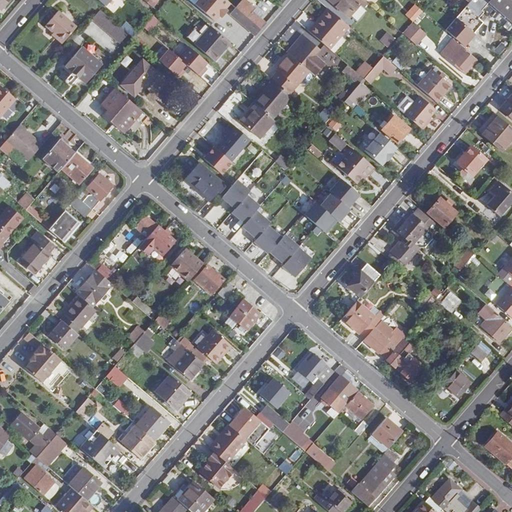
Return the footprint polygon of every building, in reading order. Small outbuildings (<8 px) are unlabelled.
[(0,0),(0,10),(0,11),(9,0),(0,0)] [(113,0),(107,7),(113,12),(125,0),(113,0)] [(227,9),(231,4),(229,2),(226,0),(199,0),(196,5),(216,22),(221,16),(223,18),(229,11),(227,9)] [(231,0),(230,0),(229,2),(231,4),(237,8),(262,30),(268,24),(263,19),(265,17),(246,0),(242,5),(236,0),(234,0),(233,2),(231,0)] [(364,0),(330,0),(351,18),(361,6),(365,9),(370,4),(365,1),(364,0)] [(485,24),(480,20),(485,13),(483,11),(491,2),(489,0),(473,0),(471,3),(467,7),(446,31),(464,47),(485,24)] [(511,0),(492,0),(491,2),(511,20),(511,4),(511,0)] [(416,6),(407,16),(414,23),(423,12),(416,6)] [(257,36),(262,30),(237,8),(232,14),(257,36)] [(329,8),(309,30),(311,32),(331,10),(329,8)] [(123,28),(101,10),(93,20),(121,44),(129,34),(123,28)] [(331,10),(311,32),(330,49),(350,26),(331,10)] [(64,43),(78,28),(59,12),(47,26),(59,36),(57,37),(64,43)] [(216,60),(232,43),(209,23),(194,41),(216,60)] [(414,23),(404,34),(418,46),(428,35),(414,23)] [(136,31),(127,24),(123,28),(129,34),(132,36),(136,31)] [(395,39),(388,33),(381,41),(388,47),(395,39)] [(289,53),(290,53),(291,54),(305,67),(310,72),(315,76),(325,64),(316,56),(321,50),(304,35),(289,53)] [(447,48),(451,52),(445,59),(463,75),(476,60),(454,41),(447,48)] [(73,73),(79,78),(86,84),(103,65),(83,47),(66,66),(73,73)] [(191,47),(180,59),(202,77),(210,69),(206,66),(209,63),(191,47)] [(445,59),(451,52),(447,48),(441,56),(445,59)] [(170,50),(160,61),(177,76),(180,78),(184,74),(181,72),(187,65),(180,59),(170,50)] [(279,72),(273,79),(275,81),(291,95),(310,72),(305,67),(291,54),(286,60),(288,62),(285,66),(283,64),(277,70),(279,72)] [(127,56),(120,63),(126,68),(133,61),(127,56)] [(374,69),(369,75),(375,79),(384,69),(391,75),(397,68),(385,57),(374,69)] [(392,63),(402,70),(406,65),(396,58),(392,63)] [(143,60),(123,84),(131,90),(151,67),(143,60)] [(357,72),(365,79),(369,75),(374,69),(366,62),(357,72)] [(364,80),(365,79),(349,66),(344,72),(360,85),(361,83),(364,80)] [(137,95),(157,72),(151,67),(131,90),(137,95)] [(451,86),(433,71),(419,87),(437,103),(451,86)] [(79,78),(73,73),(66,80),(66,81),(66,82),(67,83),(70,85),(70,86),(71,86),(72,85),(79,78)] [(369,75),(365,79),(371,84),(375,79),(369,75)] [(194,103),(200,95),(180,78),(177,76),(171,83),(194,103)] [(255,103),(257,105),(274,119),(294,97),(275,81),(255,103)] [(369,90),(361,83),(360,85),(345,102),(353,109),(369,90)] [(0,118),(17,99),(1,86),(0,87),(0,118)] [(125,97),(116,89),(102,105),(109,112),(105,117),(125,134),(133,124),(138,119),(136,117),(141,111),(134,105),(125,97)] [(511,95),(501,108),(511,118),(511,95)] [(325,125),(344,103),(338,97),(326,111),(324,110),(317,118),(325,125)] [(410,109),(415,103),(408,97),(398,108),(405,114),(410,109)] [(437,111),(421,97),(415,103),(410,109),(426,123),(437,111)] [(242,123),(260,138),(275,121),(274,119),(257,105),(242,123)] [(421,129),(426,123),(410,109),(405,114),(421,129)] [(138,119),(133,124),(139,129),(149,117),(141,111),(136,117),(138,119)] [(398,143),(411,130),(396,116),(383,130),(398,143)] [(502,151),(511,139),(511,127),(499,116),(484,134),(502,151)] [(334,118),(328,126),(335,131),(341,124),(334,118)] [(242,146),(249,139),(231,123),(222,134),(226,137),(219,145),(221,146),(218,150),(231,161),(243,147),(242,146)] [(32,135),(31,136),(20,127),(11,138),(7,141),(30,161),(44,145),(32,135)] [(393,153),(398,148),(379,131),(364,149),(382,165),(387,159),(388,160),(394,154),(393,153)] [(342,152),(348,145),(336,134),(329,141),(342,152)] [(61,140),(44,159),(60,173),(63,169),(76,154),(61,140)] [(218,150),(216,148),(214,147),(204,159),(222,175),(233,163),(231,161),(218,150)] [(472,178),(487,161),(472,148),(457,164),(464,170),(461,173),(466,177),(468,174),(472,178)] [(368,174),(374,167),(353,149),(338,167),(357,184),(367,173),(368,174)] [(80,184),(93,169),(76,154),(63,169),(80,184)] [(290,165),(291,164),(281,155),(275,161),(286,170),(290,165)] [(206,206),(225,185),(200,164),(182,186),(206,206)] [(98,174),(77,198),(79,199),(100,176),(98,174)] [(0,187),(3,190),(4,191),(9,184),(0,176),(0,187)] [(105,196),(113,187),(100,176),(79,199),(93,211),(105,196)] [(349,207),(360,195),(342,178),(330,191),(332,193),(349,207)] [(235,209),(247,195),(250,191),(238,181),(223,198),(235,209)] [(500,215),(511,201),(511,191),(500,181),(491,191),(496,195),(488,205),(500,215)] [(17,203),(25,210),(34,199),(26,192),(17,203)] [(351,209),(349,207),(332,193),(321,206),(338,221),(340,222),(351,209)] [(303,194),(293,205),(299,210),(308,198),(303,194)] [(245,224),(257,211),(260,207),(247,195),(235,209),(232,213),(245,224)] [(79,199),(77,198),(71,205),(86,219),(93,211),(79,199)] [(41,202),(37,199),(27,211),(49,230),(53,226),(34,210),(41,202)] [(309,199),(299,210),(304,215),(314,204),(309,199)] [(445,203),(440,199),(427,213),(443,227),(455,212),(449,206),(451,203),(447,200),(445,203)] [(333,226),(338,221),(321,206),(317,202),(306,215),(318,226),(314,231),(319,235),(323,230),(324,231),(330,224),(333,226)] [(10,206),(0,217),(0,227),(9,235),(23,218),(10,206)] [(418,209),(412,216),(425,227),(432,232),(437,225),(418,209)] [(66,211),(53,226),(49,230),(65,243),(81,224),(66,211)] [(257,239),(268,226),(271,223),(257,211),(245,224),(243,227),(257,239)] [(413,242),(425,227),(412,216),(410,214),(405,221),(397,231),(402,236),(400,238),(400,239),(402,240),(404,243),(407,240),(412,243),(413,244),(413,243),(413,242)] [(148,238),(158,227),(158,226),(146,216),(136,228),(148,238)] [(402,236),(397,231),(405,221),(402,218),(392,230),(400,238),(402,236)] [(327,234),(333,226),(330,224),(324,231),(327,234)] [(270,253),(282,238),(268,226),(257,239),(255,242),(269,254),(270,253)] [(0,227),(0,249),(0,245),(9,235),(0,227)] [(177,243),(158,227),(148,238),(140,248),(147,254),(153,247),(165,257),(177,243)] [(425,227),(413,242),(413,243),(421,249),(426,249),(434,240),(434,234),(432,232),(425,227)] [(32,238),(37,243),(21,261),(35,273),(51,255),(50,254),(56,246),(38,231),(32,238)] [(285,265),(299,248),(299,247),(285,235),(282,238),(270,253),(285,265)] [(129,253),(140,244),(136,239),(125,249),(129,253)] [(402,240),(391,253),(406,266),(421,249),(413,243),(413,244),(412,243),(409,247),(404,243),(402,240)] [(296,278),(312,259),(299,248),(285,265),(283,267),(296,278)] [(121,264),(127,256),(120,250),(113,258),(121,264)] [(460,270),(475,254),(469,250),(455,266),(460,270)] [(170,269),(188,284),(204,265),(197,260),(196,262),(185,252),(170,269)] [(511,259),(499,275),(511,286),(511,259)] [(347,286),(361,298),(374,283),(380,275),(367,263),(347,286)] [(115,276),(100,264),(95,270),(96,271),(109,283),(115,276)] [(211,295),(224,280),(208,265),(195,280),(211,295)] [(109,283),(96,271),(76,294),(80,297),(92,308),(112,285),(109,283)] [(228,298),(237,287),(230,281),(221,292),(228,298)] [(511,287),(498,304),(511,316),(511,287)] [(463,302),(451,293),(441,305),(452,314),(463,302)] [(0,311),(8,302),(0,294),(0,311)] [(429,294),(419,306),(427,313),(437,301),(429,294)] [(247,330),(261,314),(240,295),(225,312),(231,318),(239,324),(247,330)] [(60,319),(63,322),(76,333),(96,311),(92,308),(80,297),(60,319)] [(147,316),(151,312),(136,298),(132,302),(147,316)] [(374,318),(369,313),(357,302),(342,319),(365,339),(384,317),(379,312),(374,318)] [(485,329),(494,318),(491,315),(495,311),(487,305),(479,314),(486,320),(481,326),(485,329)] [(369,313),(374,318),(379,312),(373,307),(369,313)] [(511,327),(511,326),(495,311),(491,315),(494,318),(485,329),(499,342),(511,327)] [(161,314),(155,322),(164,330),(171,323),(161,314)] [(234,330),(239,324),(231,318),(226,324),(234,330)] [(79,335),(76,333),(63,322),(51,337),(65,350),(79,335)] [(378,354),(389,341),(393,337),(391,335),(394,331),(383,322),(365,341),(378,354)] [(146,332),(151,336),(159,327),(154,323),(146,332)] [(128,339),(135,345),(144,335),(146,333),(138,327),(128,339)] [(391,342),(397,347),(406,336),(397,327),(394,331),(391,335),(393,337),(394,338),(391,342)] [(225,351),(231,345),(212,329),(197,347),(213,361),(223,350),(225,351)] [(33,335),(29,340),(38,348),(42,343),(33,335)] [(146,354),(154,344),(144,335),(135,345),(145,353),(146,354)] [(394,338),(393,337),(378,354),(386,360),(397,347),(391,342),(394,338)] [(460,359),(470,348),(458,337),(448,349),(460,359)] [(206,358),(183,338),(179,343),(180,344),(191,354),(202,363),(206,358)] [(415,359),(413,362),(406,356),(413,348),(405,341),(387,361),(395,368),(398,364),(404,369),(401,373),(408,379),(421,365),(415,359)] [(42,383),(62,360),(43,344),(34,354),(36,356),(35,356),(33,356),(29,360),(30,363),(26,368),(42,383)] [(191,354),(180,344),(175,350),(186,360),(191,354)] [(145,353),(135,345),(130,351),(139,359),(145,353)] [(481,362),(487,355),(478,346),(471,353),(481,362)] [(305,360),(306,361),(298,370),(313,383),(317,378),(320,381),(306,397),(311,401),(336,372),(313,353),(312,351),(305,360)] [(177,370),(189,381),(204,364),(202,363),(191,354),(186,360),(177,370)] [(116,363),(121,357),(118,355),(113,361),(116,363)] [(305,360),(296,369),(298,370),(306,361),(305,360)] [(398,364),(395,368),(401,373),(404,369),(398,364)] [(420,374),(425,368),(421,365),(408,379),(410,381),(418,372),(420,374)] [(116,368),(107,378),(119,389),(128,378),(116,368)] [(458,398),(471,384),(456,371),(443,385),(458,398)] [(175,411),(191,394),(170,375),(154,393),(175,411)] [(356,389),(340,376),(322,397),(338,411),(356,389)] [(260,395),(276,410),(290,394),(272,378),(267,384),(268,385),(260,395)] [(373,405),(358,392),(346,406),(361,420),(373,405)] [(96,405),(89,399),(77,413),(84,419),(93,409),(98,414),(104,408),(98,403),(96,405)] [(115,407),(127,417),(132,411),(120,401),(115,407)] [(283,433),(289,426),(267,406),(260,413),(283,433)] [(508,406),(499,416),(511,427),(511,406),(510,408),(508,406)] [(153,407),(137,426),(141,429),(154,440),(170,422),(153,407)] [(246,410),(230,427),(245,440),(261,422),(246,410)] [(47,466),(66,444),(50,429),(44,436),(38,432),(41,429),(22,412),(12,423),(37,445),(31,452),(47,466)] [(374,435),(389,448),(404,431),(387,417),(373,434),(374,435)] [(355,431),(360,435),(368,426),(363,421),(355,431)] [(289,426),(283,433),(302,449),(310,440),(303,434),(305,432),(293,422),(289,426)] [(0,450),(11,435),(0,425),(0,450)] [(50,429),(44,425),(41,429),(38,432),(44,436),(50,429)] [(98,431),(109,441),(115,435),(103,425),(98,431)] [(216,455),(226,463),(246,440),(245,440),(230,427),(210,449),(216,455)] [(155,441),(154,440),(141,429),(126,446),(140,459),(155,441)] [(117,465),(126,456),(109,441),(98,431),(97,431),(82,449),(109,474),(112,470),(120,469),(117,465)] [(511,444),(497,432),(485,446),(511,469),(511,444)] [(374,435),(369,440),(384,454),(389,448),(374,435)] [(391,466),(399,458),(389,448),(384,454),(381,457),(391,466)] [(312,449),(307,454),(322,467),(327,462),(312,449)] [(200,473),(212,483),(219,488),(235,470),(229,465),(226,463),(216,455),(210,461),(200,473)] [(126,456),(117,465),(120,469),(129,459),(126,456)] [(391,466),(381,457),(372,467),(373,468),(359,484),(358,483),(351,492),(368,506),(375,498),(376,499),(387,486),(386,485),(383,482),(391,472),(394,469),(391,466)] [(198,471),(200,473),(210,461),(208,460),(198,471)] [(84,468),(69,486),(73,489),(86,500),(101,483),(84,468)] [(51,480),(37,469),(28,480),(41,491),(51,480)] [(391,472),(383,482),(386,485),(394,475),(391,472)] [(460,494),(462,491),(450,480),(438,495),(432,501),(441,509),(445,511),(447,511),(453,506),(451,504),(460,494)] [(175,498),(188,509),(191,511),(204,511),(207,509),(214,501),(194,484),(189,489),(185,486),(175,498)] [(260,492),(267,498),(271,493),(264,486),(260,492)] [(90,511),(94,508),(86,500),(73,489),(58,506),(63,511),(83,511),(85,510),(87,511),(90,511)] [(326,501),(318,494),(314,500),(328,511),(342,511),(351,503),(336,490),(326,501)] [(254,511),(267,498),(260,492),(241,511),(254,511)] [(233,509),(238,502),(230,496),(229,497),(226,495),(222,493),(219,496),(225,501),(225,502),(233,509)] [(451,504),(453,506),(462,496),(460,494),(451,504)] [(438,511),(441,509),(432,501),(428,497),(415,511),(438,511)] [(185,511),(188,509),(175,498),(162,511),(185,511)] [(465,511),(478,511),(481,509),(473,503),(465,511)]
